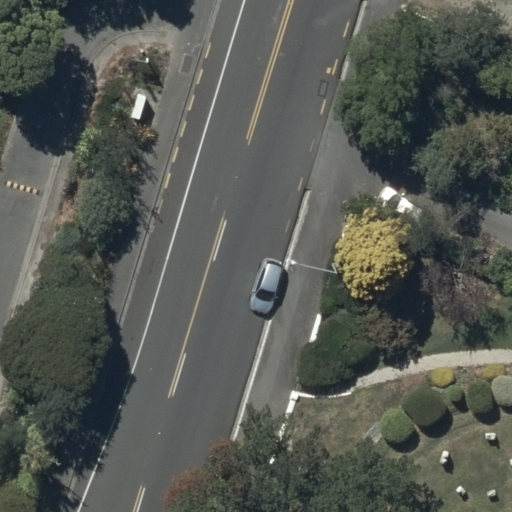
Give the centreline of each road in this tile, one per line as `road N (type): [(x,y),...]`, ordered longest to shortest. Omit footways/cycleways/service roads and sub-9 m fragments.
road 1 (secondary): [(136,511),(292,0)]
road 2 (residential): [(0,264),(65,60),(94,26),(158,0)]
